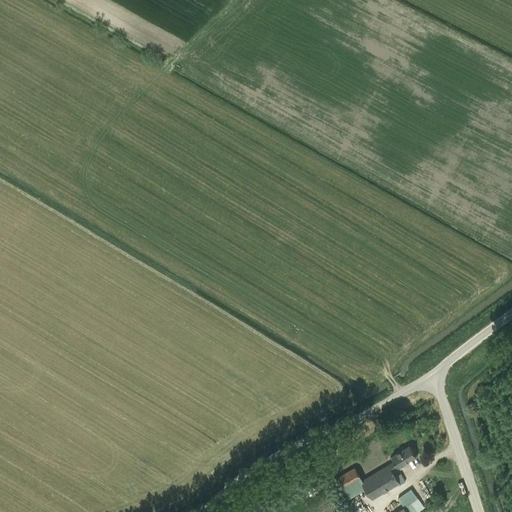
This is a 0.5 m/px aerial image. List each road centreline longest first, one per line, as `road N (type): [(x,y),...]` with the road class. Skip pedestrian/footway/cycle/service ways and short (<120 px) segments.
road 1 (unclassified): [(189,511),(269,456),(436,379)]
road 2 (unclassified): [(480,511),(436,379)]
